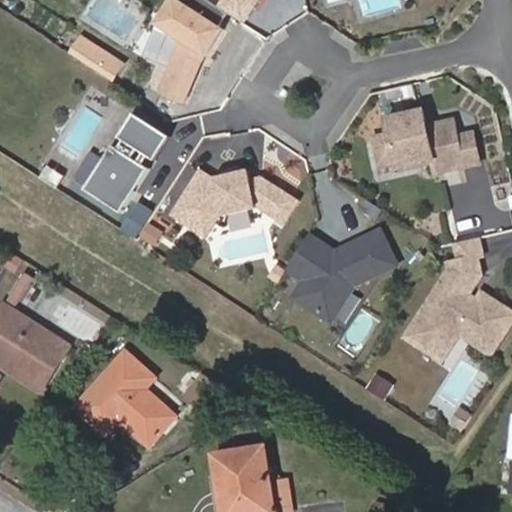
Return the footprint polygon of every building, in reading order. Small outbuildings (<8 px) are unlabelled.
[(219,23),(228,10),(219,4),(212,0),(169,0),(156,21),(182,38),(164,92),(187,100),(201,60),(205,52),(207,53),(224,27),(219,23)] [(228,10),(244,20),(256,0),(221,0),(219,4),(228,10)] [(73,52),(119,75),(129,57),(82,34),(73,52)] [(374,134),(379,161),(396,157),(397,164),(433,156),(435,169),(462,163),(456,134),(452,117),(439,120),(440,124),(426,127),(425,123),(422,108),(386,115),(390,131),(374,134)] [(149,153),(165,129),(135,110),(120,134),(125,137),(149,153)] [(156,157),(171,133),(165,129),(149,153),(156,157)] [(462,163),(478,160),(471,131),(456,134),(462,163)] [(144,161),(149,153),(125,137),(120,146),(144,161)] [(122,209),(150,165),(144,161),(120,146),(114,142),(86,186),(122,209)] [(49,179),(57,167),(41,157),(33,169),(49,179)] [(222,167),(223,173),(241,169),(240,163),(222,167)] [(200,166),(172,211),(183,219),(192,206),(214,221),(219,212),(257,204),(263,203),(278,212),(275,216),(284,221),(299,198),(262,174),(250,177),(248,167),(241,169),(223,173),(217,174),(215,176),(200,166)] [(57,185),(65,173),(57,167),(49,179),(57,185)] [(139,199),(125,227),(140,235),(155,207),(139,199)] [(257,204),(275,216),(278,212),(263,203),(257,204)] [(214,221),(192,206),(183,219),(206,233),(214,221)] [(141,234),(157,245),(174,220),(158,210),(141,234)] [(323,264),(298,248),(287,265),(305,276),(293,293),(331,318),(354,282),(397,260),(380,226),(331,251),(323,264)] [(453,239),(457,256),(476,252),(484,250),(480,233),(453,239)] [(457,256),(448,258),(450,264),(406,332),(424,344),(431,332),(449,343),(459,328),(490,349),(511,315),(511,307),(481,288),(476,296),(473,300),(464,294),(467,290),(480,270),(476,252),(457,256)] [(281,273),(287,265),(277,259),(271,268),(281,273)] [(11,298),(19,304),(34,280),(26,275),(11,298)] [(464,294),(473,300),(476,296),(467,290),(464,294)] [(0,355),(18,367),(14,374),(42,392),(71,345),(6,303),(0,312),(0,355)] [(424,344),(441,355),(449,343),(431,332),(424,344)] [(127,352),(77,406),(107,432),(120,417),(152,445),(178,416),(147,387),(156,377),(127,352)] [(18,367),(0,355),(0,365),(14,374),(18,367)] [(383,395),(391,382),(375,371),(366,384),(383,395)] [(216,405),(225,391),(208,380),(195,401),(212,412),(216,405)] [(231,394),(225,391),(216,405),(222,409),(231,394)] [(460,428),(471,411),(461,404),(450,421),(460,428)] [(277,511),(273,481),(281,480),(278,463),(270,464),(267,447),(215,456),(224,511),(277,511)] [(287,479),(281,480),(273,481),(277,511),(280,511),(292,510),(287,479)]
